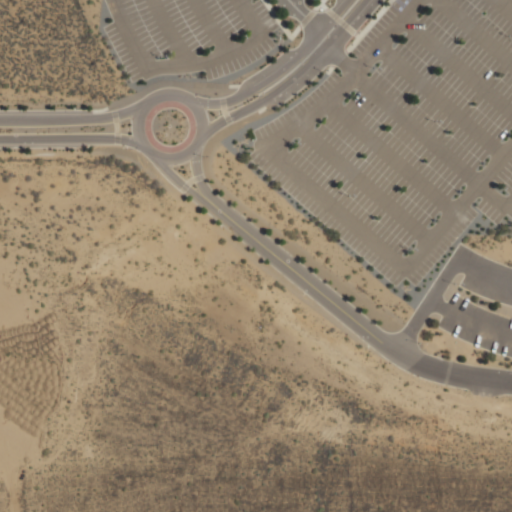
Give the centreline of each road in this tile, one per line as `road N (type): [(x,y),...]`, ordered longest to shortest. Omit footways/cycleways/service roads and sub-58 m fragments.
road 1 (residential): [(217,208),(396,351),(446,374),(511,384)]
road 2 (tertiary): [(155,153),(182,155),(196,143),(199,115),(186,99),(166,95),(142,111),(141,137),(155,153)]
road 3 (tertiary): [(200,136),(284,85),(324,37)]
road 4 (tertiary): [(324,37),(252,89),(221,102),(186,99)]
road 5 (tertiary): [(148,104),(94,120),(0,120)]
road 6 (tertiary): [(0,139),(145,144)]
